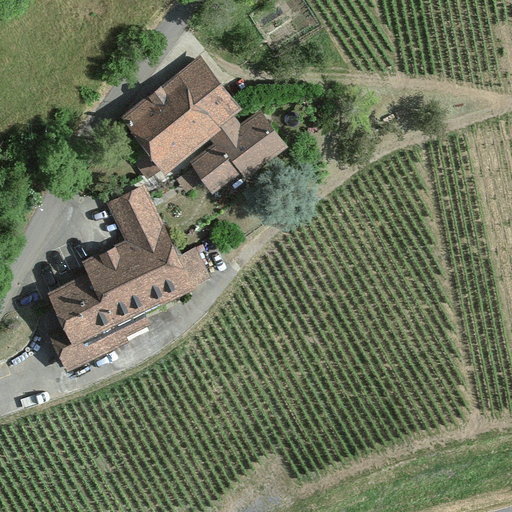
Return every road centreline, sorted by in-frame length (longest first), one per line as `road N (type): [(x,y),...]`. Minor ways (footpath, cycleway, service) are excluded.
road 1 (track): [(0,390),(82,365),(167,320),(273,223),(365,161),(511,108)]
road 2 (unclassified): [(0,300),(10,270),(192,0)]
